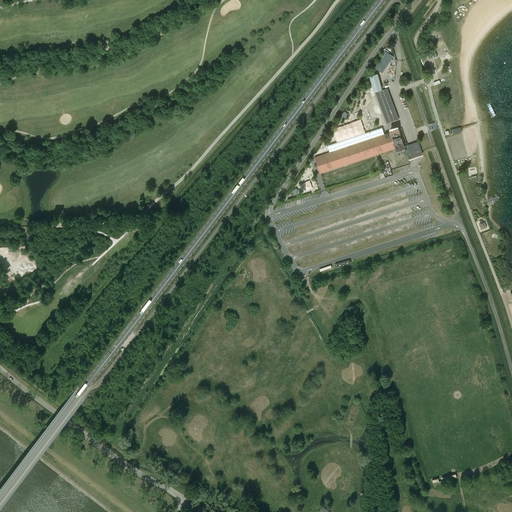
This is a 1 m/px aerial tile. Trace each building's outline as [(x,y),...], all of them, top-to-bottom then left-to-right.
[(394,57),(385,51),(373,68),(382,74),(394,57)] [(382,91),(378,75),(370,77),(374,93),(382,91)] [(399,120),(387,89),(376,93),(387,125),(399,120)] [(360,120),(351,122),(355,136),(363,134),(362,132),(366,131),(363,119),(360,119),(360,120)] [(390,132),(315,157),(320,174),(396,148),(396,149),(404,147),(404,146),(398,129),(390,131),(390,132)] [(418,141),(412,144),(415,153),(421,151),(418,141)] [(438,478),(432,479),(433,484),(457,478),(455,473),(441,477),(442,480),(439,481),(438,478)]
